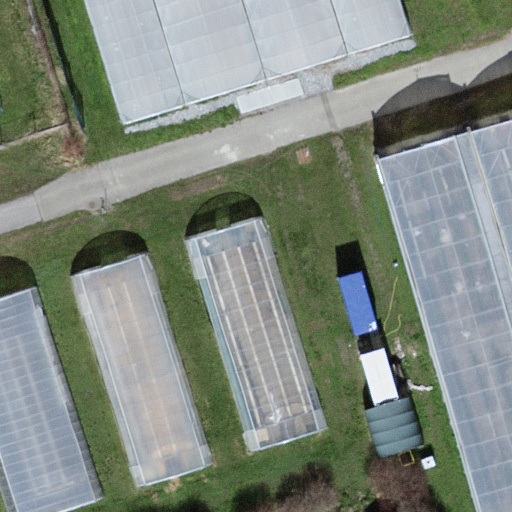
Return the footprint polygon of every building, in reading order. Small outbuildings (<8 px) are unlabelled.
[(87,0),(114,109),(407,39),(397,0),(87,0)] [(511,511),(511,107),(383,138),(473,511),(511,511)] [(257,204),(189,226),(259,437),(327,415),(257,204)] [(144,240),(75,262),(108,365),(177,343),(144,240)] [(0,286),(0,456),(14,511),(92,491),(38,277),(0,286)]
